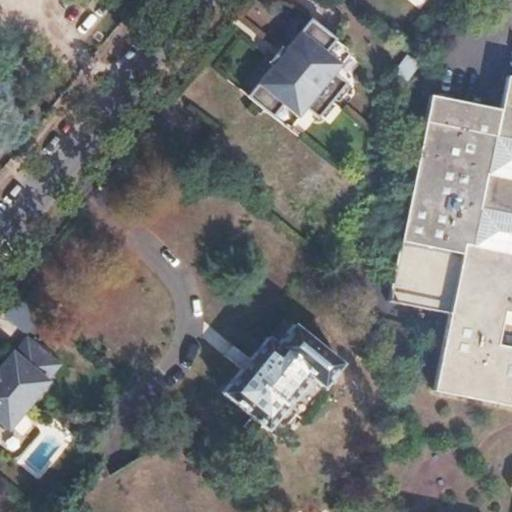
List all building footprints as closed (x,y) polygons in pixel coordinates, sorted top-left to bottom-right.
[(344,48),(308,18),(281,51),(287,56),(278,67),(272,62),(245,95),(282,125),(284,123),(287,126),(303,106),(314,116),(335,91),(323,82),(345,55),(341,51),(344,48)] [(281,51),(272,62),(278,67),(287,56),(281,51)] [(511,498),(511,511),(511,77),(503,76),(496,110),(427,95),(385,301),(447,314),(432,390),(511,406),(511,472),(509,475),(506,490),(511,498)] [(22,334),(34,324),(15,302),(3,312),(22,334)] [(266,337),(222,391),(268,429),(312,375),(323,383),(340,361),(293,324),(276,345),(266,337)] [(11,351),(0,364),(0,421),(9,428),(47,380),(45,378),(58,363),(25,337),(13,353),(11,351)] [(192,511),(153,448),(84,490),(96,511),(192,511)]
